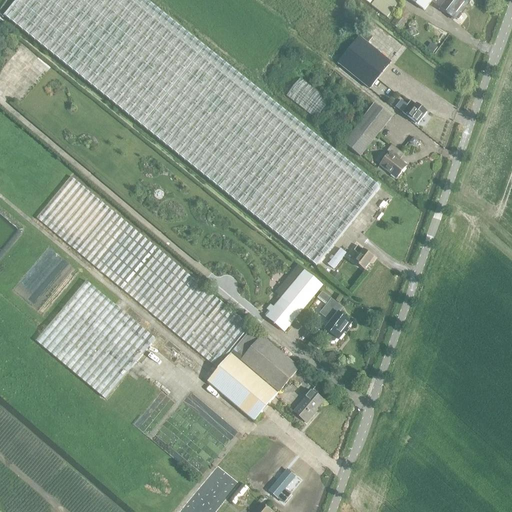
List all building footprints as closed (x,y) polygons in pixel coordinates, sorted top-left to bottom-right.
[(387,18),(400,2),(398,0),(376,0),(371,6),(387,18)] [(409,0),(424,11),(433,0),(409,0)] [(446,0),(441,9),(455,20),(468,2),(464,0),(446,0)] [(400,31),(407,22),(398,15),(391,24),(400,31)] [(360,39),(339,64),(370,88),(390,63),(360,39)] [(316,120),(320,114),(330,101),(300,78),(286,96),(316,120)] [(397,104),(394,108),(401,114),(402,112),(418,126),(425,115),(410,103),(406,109),(405,108),(404,110),(397,104)] [(361,158),(392,118),(374,104),(343,144),(361,158)] [(396,179),(407,165),(400,160),(404,154),(392,145),(387,151),(389,153),(379,166),(396,179)] [(37,219),(218,369),(253,328),(71,177),(37,219)] [(365,271),(375,259),(358,246),(354,251),(360,256),(354,262),(365,271)] [(333,269),(347,252),(341,248),(327,264),(333,269)] [(269,315),(265,320),(285,336),(320,293),(323,289),(320,286),(304,273),(274,311),(270,308),(266,313),(269,315)] [(334,275),(331,279),(336,284),(340,279),(334,275)] [(107,400),(157,340),(88,282),(38,342),(107,400)] [(333,324),(327,332),(329,333),(327,336),(327,340),(331,343),(334,342),(337,339),(340,342),(353,326),(340,315),(344,311),(333,302),(322,316),(333,324)] [(264,337),(253,328),(218,369),(208,382),(256,424),(300,371),(262,340),(264,337)] [(314,415),(320,408),(324,402),(312,393),(295,414),(308,425),(315,417),(314,415)] [(284,491),(295,477),(288,471),(271,492),(284,503),(290,496),(284,491)] [(215,482),(201,499),(207,505),(221,488),(215,482)] [(243,483),(231,499),(236,503),(248,487),(243,483)]
